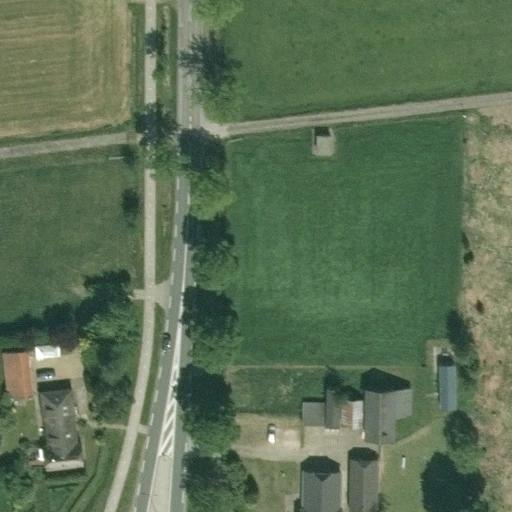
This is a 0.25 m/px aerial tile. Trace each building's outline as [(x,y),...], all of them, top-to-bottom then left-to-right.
[(318,152),(330,152),(330,135),(318,135),(318,152)] [(31,393),(26,349),(2,352),(7,396),(31,393)] [(440,362),(440,407),(455,407),(454,362),(440,362)] [(38,381),(64,379),(63,368),(38,370),(38,381)] [(327,402),(303,401),(302,424),(339,425),(340,387),(327,386),(327,402)] [(366,387),(366,435),(394,435),(394,414),(410,414),(410,388),(366,387)] [(41,392),(48,444),(44,445),(47,467),(83,463),(80,440),(77,441),(70,388),(41,392)] [(343,396),(341,423),(359,425),(360,397),(343,396)] [(350,457),(349,510),(377,510),(378,458),(350,457)] [(342,511),(342,509),(339,509),(340,470),(304,470),(303,508),(301,508),(300,511),(342,511)]
